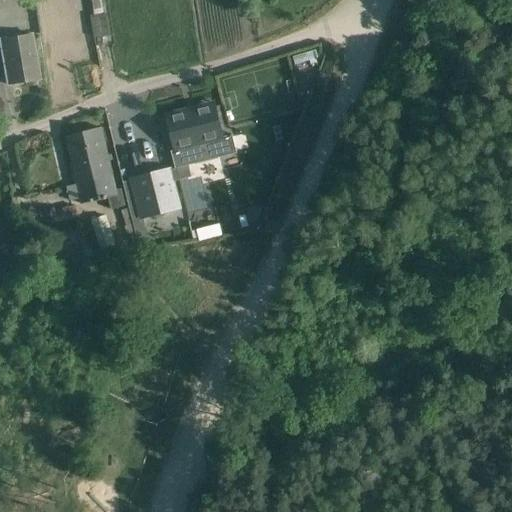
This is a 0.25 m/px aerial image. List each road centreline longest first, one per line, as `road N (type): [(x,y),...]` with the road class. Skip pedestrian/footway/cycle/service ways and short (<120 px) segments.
road 1 (unclassified): [(202,406),(349,85),(364,20),(131,88),(0,144)]
road 2 (track): [(511,306),(250,409),(202,406)]
